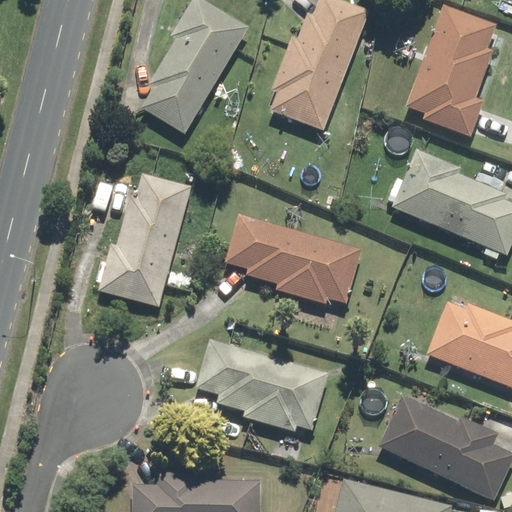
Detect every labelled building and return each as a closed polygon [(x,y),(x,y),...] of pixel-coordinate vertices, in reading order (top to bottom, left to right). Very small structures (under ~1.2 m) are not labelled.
[(191,0),(166,42),(173,46),(145,92),(151,95),(139,115),(180,140),(245,32),(192,0),(191,0)] [(364,16),(322,0),(314,0),(297,46),(288,43),(269,94),(274,96),(266,115),(318,135),(364,16)] [(504,200),(451,177),(454,171),(416,154),(391,214),(503,262),(511,241),(511,208),(502,204),(504,200)] [(188,192),(139,177),(118,248),(108,245),(93,294),(153,312),(188,192)] [(275,290),(273,297),(324,310),(326,304),(343,308),(357,254),(237,223),(226,267),(249,273),(246,283),(275,290)] [(465,316),(446,309),(426,361),(511,394),(511,327),(467,310),(465,316)] [(241,413),(238,424),(293,437),(294,431),(312,435),(326,377),(206,347),(195,392),(214,397),(211,406),(241,413)] [(449,427),(403,404),(379,451),(492,506),(511,465),(511,457),(495,449),(499,441),(453,418),(449,427)] [(190,480),(154,478),(153,491),(127,489),(125,511),(260,511),(261,488),(190,484),(190,480)] [(436,511),(343,489),(337,511),(436,511)]
